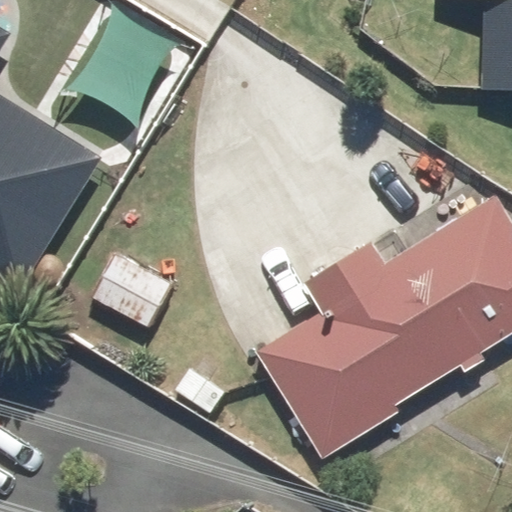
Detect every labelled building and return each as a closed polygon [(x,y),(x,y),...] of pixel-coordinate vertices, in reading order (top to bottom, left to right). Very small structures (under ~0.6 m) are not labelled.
[(0,0),(0,279),(26,295),(119,146),(0,72),(0,44),(27,0),(0,0)] [(511,0),(485,0),(482,93),(511,94),(511,0)] [(511,226),(489,194),(257,352),(330,458),(511,344),(511,226)] [(116,250),(88,301),(153,337),(181,286),(116,250)] [(0,348),(0,381),(16,360),(0,348)]
